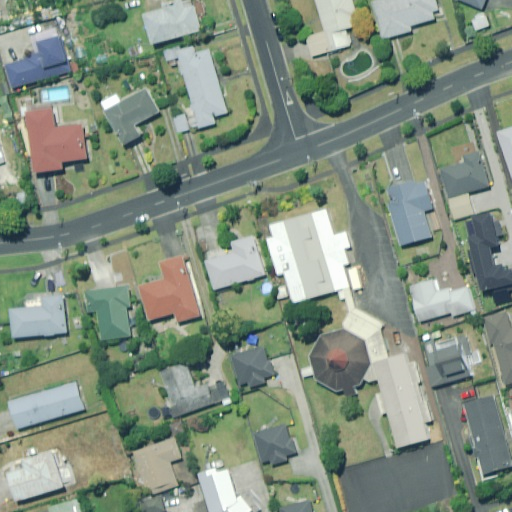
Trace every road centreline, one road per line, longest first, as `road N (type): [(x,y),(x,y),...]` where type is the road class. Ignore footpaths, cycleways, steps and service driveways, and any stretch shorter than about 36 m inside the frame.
road 1 (residential): [(299,153),(95,226),(0,242)]
road 2 (residential): [(511,61),(299,153)]
road 3 (residential): [(299,153),(254,0)]
